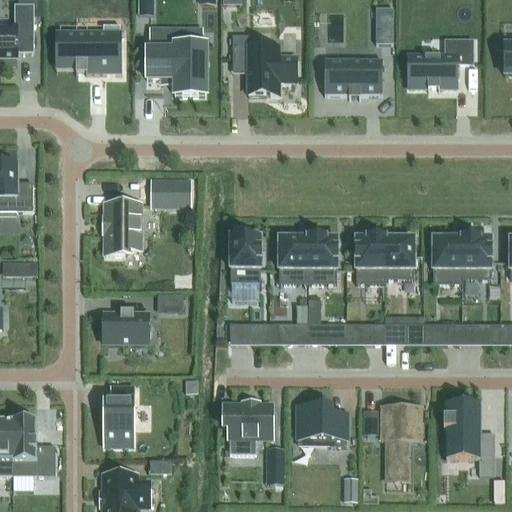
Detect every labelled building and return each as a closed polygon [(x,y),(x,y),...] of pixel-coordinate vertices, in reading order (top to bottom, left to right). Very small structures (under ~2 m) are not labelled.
[(18,0),(18,11),(32,11),(32,12),(37,12),(36,0),(18,0)] [(138,0),(139,20),(151,20),(151,0),(138,0)] [(223,0),(223,9),(239,9),(239,0),(223,0)] [(0,62),(16,62),(16,48),(31,48),(31,55),(32,55),(32,12),(32,11),(18,11),(15,11),(15,31),(0,30),(0,62)] [(376,13),(376,49),(393,49),(393,13),(376,13)] [(76,76),(120,76),(120,31),(103,31),(103,40),(57,40),(57,72),(76,72),(76,76)] [(175,101),(205,101),(205,50),(201,50),(201,35),(179,35),(179,50),(175,50),(175,56),(146,56),(146,84),(175,84),(175,101)] [(248,65),(248,79),(248,101),(278,101),(278,86),(296,86),(296,62),(278,62),(278,51),(250,51),(250,41),(233,41),(232,65),(248,65)] [(408,61),(408,92),(427,92),(427,96),(429,96),(429,92),(438,92),(438,96),(439,96),(439,92),(456,92),(457,69),(472,69),(472,45),(445,45),(445,61),(408,61)] [(360,101),(382,101),(382,65),(325,65),(325,101),(349,101),(349,104),(350,104),(350,101),(359,101),(359,104),(360,104),(360,101)] [(0,216),(33,217),(33,188),(17,188),(17,170),(0,170),(0,216)] [(192,184),(152,184),(151,208),(191,208),(192,184)] [(139,255),(139,210),(106,210),(106,223),(104,223),(104,238),(106,238),(106,260),(124,260),(124,255),(139,255)] [(231,291),(232,291),(259,291),(261,291),(261,243),(231,243),(231,291)] [(279,243),(279,289),(308,289),(308,243),(307,243),(279,243)] [(308,243),(308,289),(337,289),(337,243),(326,243),(308,243)] [(367,244),(356,244),(356,289),(386,289),(386,284),(385,284),(385,243),(367,243),(367,244)] [(385,284),(386,284),(414,284),(414,244),(386,244),(386,243),(385,243),(385,284)] [(462,284),(462,243),(461,243),(461,244),(433,244),(433,289),(462,289),(462,284)] [(462,284),(491,285),(491,244),(480,244),(480,243),(462,243),(462,284)] [(27,267),(27,279),(37,279),(37,267),(27,267)] [(184,318),(184,299),(158,299),(157,318),(184,318)] [(321,306),(308,306),(308,329),(320,329),(321,306)] [(148,316),(104,316),(104,348),(148,348),(148,316)] [(308,329),(278,330),(278,350),(338,350),(338,330),(320,329),(308,329)] [(270,350),(269,330),(252,330),(252,350),(253,350),(270,350)] [(270,350),(278,350),(278,330),(269,330),(270,350)] [(338,350),(346,350),(346,330),(338,330),(338,350)] [(355,330),(346,330),(346,350),(355,350),(355,330)] [(407,330),(355,330),(355,350),(407,350),(407,330)] [(407,350),(423,350),(423,330),(407,330),(407,350)] [(423,330),(423,350),(432,350),(432,330),(423,330)] [(491,330),(432,330),(432,350),(491,350),(491,330)] [(491,330),(491,350),(500,350),(500,330),(491,330)] [(500,330),(500,350),(509,350),(509,330),(500,330)] [(198,399),(197,387),(185,387),(186,399),(196,399),(198,399)] [(134,451),(134,393),(111,393),(111,405),(104,405),(104,451),(134,451)] [(272,444),(272,410),(258,410),(258,408),(243,408),(243,411),(224,411),(224,429),(229,429),(229,444),(272,444)] [(331,411),(298,411),(298,445),(331,445),(331,452),(347,452),(347,418),(331,418),(331,411)] [(444,412),(446,412),(446,423),(443,423),(443,436),(446,436),(446,465),(479,465),(479,481),(494,481),(494,439),(480,439),(480,411),(444,411),(444,412)] [(403,412),(395,412),(395,413),(382,413),(382,444),(386,444),(386,477),(408,478),(409,445),(414,445),(414,423),(420,423),(420,414),(403,414),(403,412)] [(377,439),(378,418),(364,418),(364,439),(377,439)] [(0,480),(12,481),(12,425),(0,424),(0,480)] [(55,481),(55,451),(36,451),(36,425),(12,425),(12,481),(55,481)] [(272,455),(272,479),(284,479),(284,455),(272,455)] [(162,478),(172,478),(172,466),(162,466),(162,478)] [(136,480),(104,480),(103,511),(136,511),(149,511),(149,487),(136,487),(136,480)] [(494,496),(504,496),(504,486),(494,486),(494,496)] [(345,496),(345,508),(356,508),(357,496),(345,496)]
